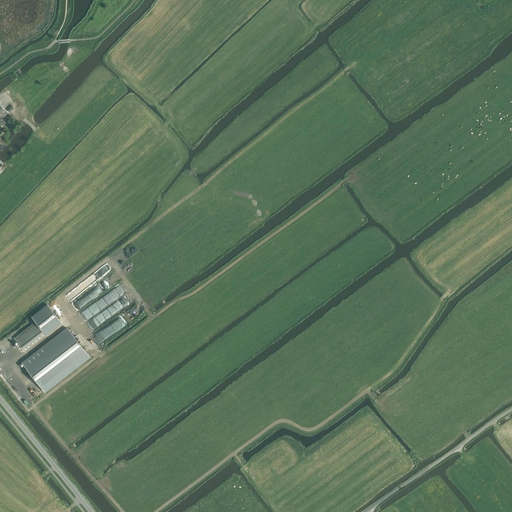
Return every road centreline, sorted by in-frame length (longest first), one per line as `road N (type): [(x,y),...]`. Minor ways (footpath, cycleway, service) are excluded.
road 1 (track): [(58,300),(356,63)]
road 2 (track): [(443,299),(400,363),(372,387),(319,425),(297,429),(277,421),(157,511)]
road 3 (track): [(354,177),(152,317),(108,259)]
road 4 (unclassified): [(366,511),(511,409)]
road 5 (tertiary): [(91,511),(0,398)]
road 6 (track): [(122,511),(33,406)]
